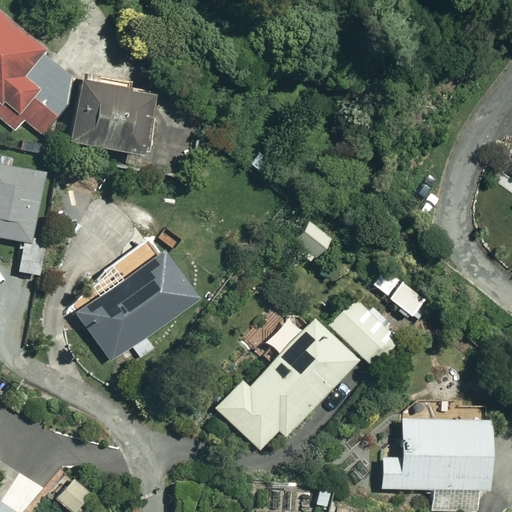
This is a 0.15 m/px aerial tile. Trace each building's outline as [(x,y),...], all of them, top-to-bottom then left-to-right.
[(61,103),(68,71),(0,10),(0,118),(12,130),(22,118),(36,131),(61,103)] [(149,82),(74,69),(63,136),(137,149),(149,82)] [(34,165),(0,160),(0,233),(25,236),(34,165)] [(88,199),(65,182),(37,220),(60,237),(88,199)] [(41,241),(19,237),(14,268),(35,272),(41,241)] [(149,242),(145,246),(139,239),(107,265),(104,261),(83,278),(92,290),(68,310),(106,356),(187,289),(149,242)] [(352,354),(367,366),(396,334),(349,291),(319,324),(352,354)] [(352,354),(319,324),(307,312),(244,382),(237,376),(210,405),(256,447),(274,427),(281,433),(351,355),(352,354)] [(483,416),(394,416),(394,454),(377,454),(377,486),(429,486),(429,510),(484,510),(483,416)] [(86,490),(70,474),(51,493),(68,509),(86,490)] [(0,511),(15,511),(0,500),(0,511)]
